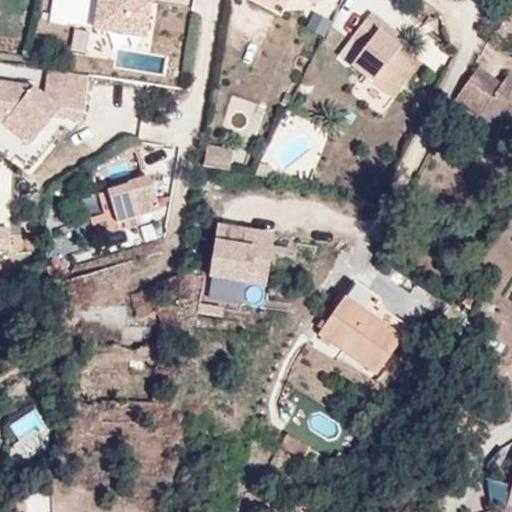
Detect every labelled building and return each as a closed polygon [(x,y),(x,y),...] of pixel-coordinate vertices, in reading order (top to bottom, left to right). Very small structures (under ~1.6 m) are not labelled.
[(97,0),(95,19),(153,28),(157,0),(97,0)] [(370,14),(350,40),(364,50),(352,66),(394,98),(421,64),(391,42),(397,34),(370,14)] [(338,55),(352,66),(364,50),(350,40),(338,55)] [(501,84),(478,68),(472,77),(495,93),(501,84)] [(45,90),(87,95),(89,76),(47,70),(45,90)] [(511,81),(506,77),(501,84),(495,93),(472,77),(455,101),(498,132),(504,123),(511,128),(511,81)] [(0,82),(0,122),(3,123),(31,146),(54,117),(84,120),(87,95),(45,90),(45,97),(32,87),(0,82)] [(203,166),(229,170),(233,149),(207,145),(203,166)] [(116,222),(160,208),(151,180),(109,192),(116,222)] [(266,285),(274,236),(217,226),(209,276),(266,285)] [(354,284),(319,333),(377,374),(409,329),(376,305),(379,301),(354,284)] [(14,417),(22,433),(48,420),(39,404),(14,417)]
